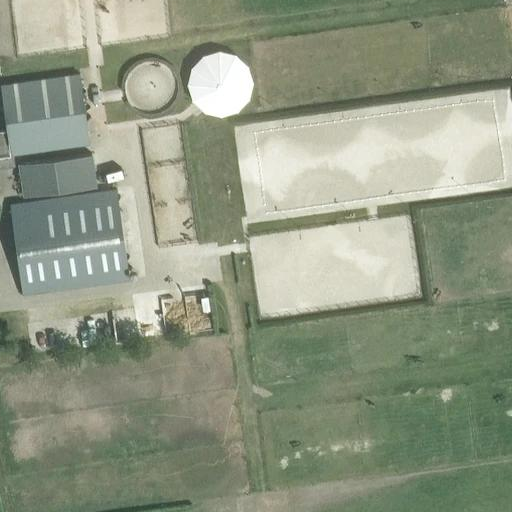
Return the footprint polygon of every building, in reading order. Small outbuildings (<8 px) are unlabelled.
[(204,48),(192,104),(246,115),(258,59),(204,48)] [(176,93),(177,88),(176,83),(175,79),(173,74),(169,70),(162,65),(153,62),(147,63),(142,64),(138,65),(134,69),(130,73),(128,77),(126,82),(125,87),(126,92),(127,97),(129,101),(132,105),(135,108),(140,111),(144,113),(150,114),(154,113),(161,112),(164,110),(169,106),(172,103),(174,98),(176,93)] [(80,73),(1,84),(12,153),(90,142),(80,73)] [(0,128),(0,154),(12,153),(7,128),(0,128)] [(92,152),(39,160),(19,163),(24,195),(97,184),(92,152)] [(117,189),(30,201),(10,204),(23,293),(130,278),(117,189)]
